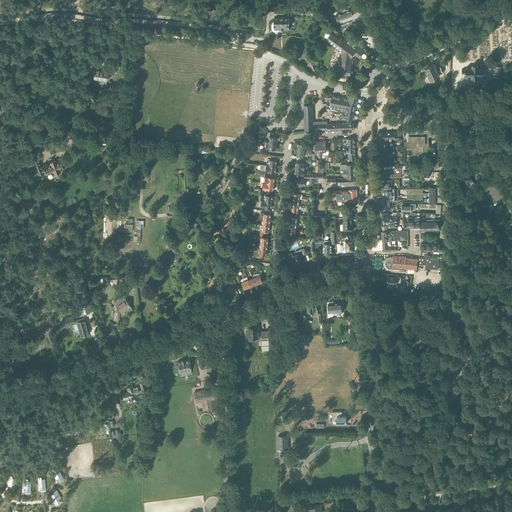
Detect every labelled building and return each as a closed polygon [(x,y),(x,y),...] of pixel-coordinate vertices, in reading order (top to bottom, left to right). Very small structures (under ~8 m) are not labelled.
[(338,21),(353,15),(350,9),(336,15),(338,21)] [(281,18),(275,18),(275,28),(276,29),(280,29),(281,30),(283,30),(284,29),(290,29),(290,18),(283,18),(283,17),(281,17),(281,18)] [(360,56),(365,50),(346,36),(342,41),(331,33),(326,39),(342,50),(341,65),(339,65),(338,71),(351,72),(352,66),(349,66),(350,55),(352,52),(354,52),(360,56)] [(95,62),(95,58),(88,57),(86,67),(89,67),(90,62),(95,62)] [(439,74),(443,72),(441,67),(437,68),(435,63),(425,68),(425,69),(427,73),(430,79),(440,75),(439,74)] [(482,75),(484,73),(484,70),(482,67),(482,66),(483,66),(483,63),(479,63),(479,65),(478,65),(478,64),(472,64),(472,67),(465,67),(465,69),(462,69),(462,73),(465,73),(465,75),(472,75),(472,78),(478,78),(478,75),(482,75)] [(108,78),(109,73),(100,71),(95,70),(94,78),(99,79),(99,78),(105,79),(105,77),(108,78)] [(348,98),(329,94),(326,110),(342,112),(341,117),(343,117),(343,118),(353,119),(354,113),(353,113),(355,102),(356,102),(358,96),(349,95),(348,98)] [(313,105),(304,105),(305,131),(314,131),(314,130),(328,129),(328,130),(355,129),(355,122),(327,123),(327,121),(313,121),(313,105)] [(428,136),(432,136),(432,129),(416,130),(416,132),(413,132),(413,131),(407,131),(407,137),(408,137),(408,141),(404,141),(404,147),(419,147),(419,144),(423,144),(423,146),(429,146),(429,139),(428,139),(428,136)] [(395,132),(384,132),(385,138),(384,138),(384,143),(388,142),(388,137),(391,137),(391,138),(395,138),(395,132)] [(347,152),(348,152),(356,151),(355,137),(346,138),(347,152)] [(297,150),(305,150),(307,151),(311,151),(311,149),(305,148),(305,144),(298,143),(297,150)] [(436,152),(436,150),(432,150),(432,160),(430,160),(431,164),(435,164),(435,165),(440,164),(440,152),(436,152)] [(60,170),(64,168),(60,160),(56,162),(55,161),(51,163),(52,164),(43,167),(38,157),(32,159),(38,175),(47,171),(48,175),(54,172),(55,174),(57,173),(57,174),(59,173),(61,172),(60,170)] [(394,169),(380,169),(380,177),(392,177),(392,176),(394,176),(394,178),(403,177),(402,173),(404,173),(403,170),(402,170),(402,165),(394,165),(394,169)] [(464,170),(458,175),(472,191),(478,187),(464,170)] [(347,178),(338,178),(339,181),(337,181),(337,183),(335,183),(335,184),(339,184),(343,184),(343,185),(356,185),(356,177),(347,178)] [(391,186),(380,186),(381,192),(378,192),(378,198),(381,198),(381,209),(389,209),(389,201),(391,201),(391,186)] [(349,200),(349,189),(337,190),(337,196),(335,196),(335,200),(345,199),(345,202),(349,201),(349,200)] [(357,189),(349,189),(349,200),(357,200),(357,189)] [(259,200),(265,201),(272,201),(273,195),(263,194),(263,191),(258,191),(258,194),(259,194),(259,200)] [(298,211),(298,205),(291,204),(291,210),(296,211),(296,213),(299,213),(299,211),(298,211)] [(299,215),(295,214),(295,217),(290,216),(289,222),(296,223),(297,217),(298,217),(299,215)] [(397,222),(397,217),(389,218),(388,214),(381,214),(382,221),(392,221),(392,222),(397,222)] [(398,227),(397,222),(392,222),(392,221),(382,221),(382,228),(383,231),(389,231),(389,228),(398,227)] [(124,223),(123,232),(132,232),(133,224),(124,223)] [(270,225),(263,225),(262,230),(261,230),(260,233),(264,233),(264,231),(269,231),(270,225)] [(406,230),(389,231),(383,231),(382,231),(383,240),(390,240),(407,240),(406,230)] [(332,242),(336,242),(336,235),(336,231),(331,232),(332,240),(324,240),(324,253),(324,254),(325,255),(326,255),(327,254),(327,253),(332,253),(332,242)] [(261,242),(268,243),(268,237),(263,237),(263,234),(260,234),(260,236),(261,237),(259,237),(259,240),(261,240),(261,242)] [(336,235),(336,242),(337,253),(338,253),(351,252),(351,255),(353,254),(353,252),(358,252),(358,240),(348,240),(348,235),(340,236),(340,235),(338,235),(336,235)] [(390,240),(383,240),(382,240),(383,251),(396,251),(395,245),(390,246),(390,240)] [(260,248),(258,248),(257,250),(257,251),(260,252),(259,257),(263,257),(263,254),(266,255),(267,249),(260,248)] [(304,248),(296,251),(297,254),(293,255),(295,260),(293,261),(294,265),(296,264),(297,264),(298,264),(299,264),(300,263),(303,262),(301,256),(306,254),(305,251),(304,248)] [(418,258),(394,256),(394,257),(390,257),(388,257),(386,258),(384,259),(383,261),(383,263),(383,265),(384,267),(385,269),(387,270),(389,271),(404,272),(404,268),(416,269),(417,264),(425,265),(425,268),(438,269),(439,261),(429,260),(429,258),(418,257),(418,258)] [(254,277),(257,284),(265,281),(264,278),(261,279),(260,275),(260,273),(258,274),(257,273),(256,274),(255,273),(253,274),(254,277)] [(401,284),(401,276),(397,276),(393,276),(388,276),(388,283),(397,284),(401,284)] [(251,286),(257,284),(254,277),(248,279),(251,286)] [(123,278),(124,289),(132,289),(132,278),(123,278)] [(245,288),(251,286),(248,279),(242,281),(245,288)] [(230,293),(238,290),(235,284),(228,287),(230,293)] [(125,297),(122,299),(122,298),(117,301),(119,304),(117,305),(119,308),(117,310),(117,311),(116,311),(116,320),(120,320),(120,312),(119,312),(119,311),(120,310),(121,312),(125,309),(125,308),(130,305),(125,297)] [(341,314),(342,312),(341,303),(333,303),(333,302),(328,302),(328,309),(327,309),(328,317),(333,315),(333,313),(338,312),(338,314),(341,314)] [(317,310),(318,310),(317,304),(314,304),(314,303),(307,304),(308,312),(314,312),(314,313),(317,313),(317,310)] [(89,311),(87,304),(81,306),(83,313),(89,311)] [(84,314),(76,317),(80,333),(89,330),(84,314)] [(75,323),(73,316),(63,319),(65,326),(75,323)] [(287,330),(292,328),(288,319),(284,321),(287,330)] [(249,335),(249,340),(261,339),(262,350),(270,350),(269,331),(259,331),(259,327),(249,327),(249,331),(247,331),(247,335),(249,335)] [(177,361),(179,371),(191,369),(189,359),(185,360),(185,359),(181,360),(181,361),(177,361)] [(214,360),(207,361),(209,373),(217,371),(214,360)] [(122,393),(120,394),(121,400),(124,399),(130,397),(130,396),(136,394),(135,393),(139,392),(138,389),(141,388),(142,391),(147,390),(144,382),(140,383),(141,387),(138,388),(137,387),(134,388),(133,386),(127,388),(128,391),(122,393)] [(202,391),(194,392),(196,402),(202,401),(204,410),(212,408),(210,399),(217,398),(215,388),(207,390),(207,389),(202,390),(202,391)] [(342,411),(332,411),(332,415),(333,415),(333,420),(337,420),(337,425),(342,425),(342,423),(347,423),(347,416),(342,416),(342,411)] [(289,449),(288,435),(277,435),(277,449),(289,449)] [(60,469),(52,473),(57,482),(64,478),(60,469)] [(45,476),(37,476),(36,489),(45,489),(45,476)] [(31,481),(24,481),(23,492),(31,492),(31,481)] [(58,492),(51,495),(55,505),(63,501),(58,492)]
